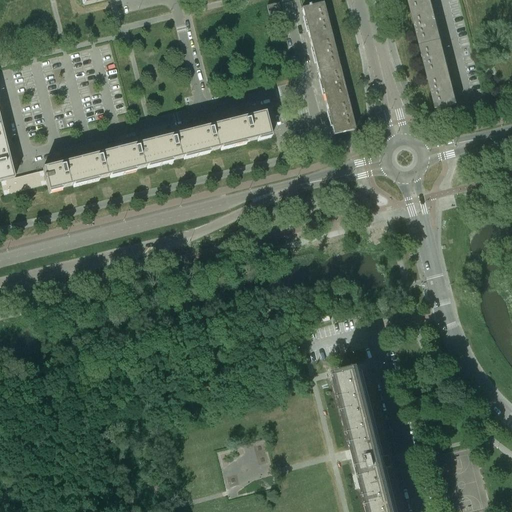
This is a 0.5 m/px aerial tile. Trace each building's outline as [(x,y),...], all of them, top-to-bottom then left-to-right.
[(407,0),(412,15),(433,9),(430,0),(407,0)] [(281,12),(280,8),(278,3),(266,6),(269,15),(281,12)] [(307,7),(303,8),(301,9),(309,40),(323,37),(330,35),(322,3),(310,7),(310,5),(307,6),(308,7),(307,7)] [(441,40),(435,17),(433,9),(412,15),(419,46),(441,40)] [(330,35),(323,37),(309,40),(317,72),(338,66),(330,35)] [(449,72),(443,48),(441,40),(419,46),(427,77),(435,75),(449,72)] [(346,98),(338,66),(317,72),(325,103),(338,100),(346,98)] [(449,72),(435,75),(427,77),(435,110),(457,105),(449,72)] [(346,98),(338,100),(325,103),(333,136),(354,130),(346,98)] [(250,117),(240,120),(227,123),(233,148),(233,146),(269,137),(269,139),(270,139),(264,114),(255,116),(255,114),(250,116),(250,117)] [(227,123),(204,129),(203,127),(198,129),(198,130),(190,132),(196,157),(197,157),(196,155),(232,146),(232,148),(233,148),(227,123)] [(167,138),(153,141),(159,167),(160,166),(159,164),(195,156),(195,158),(196,157),(190,132),(182,134),(181,133),(176,134),(176,136),(167,138)] [(153,141),(130,147),(130,146),(124,147),(124,149),(116,151),(122,176),(123,176),(123,174),(146,168),(158,165),(159,167),(153,141)] [(5,144),(0,145),(0,182),(14,179),(11,169),(13,168),(11,163),(10,164),(8,157),(5,144)] [(116,151),(108,153),(108,151),(102,153),(103,154),(93,156),(79,160),(86,185),(86,183),(121,174),(122,176),(116,151)] [(51,167),(42,169),(43,172),(46,185),(48,194),(49,194),(49,192),(85,183),(85,185),(86,185),(79,160),(56,166),(56,164),(50,166),(51,167)] [(43,172),(14,179),(0,182),(4,196),(46,185),(43,172)] [(361,370),(335,377),(369,511),(397,511),(386,469),(389,468),(390,468),(389,462),(388,462),(387,457),(383,457),(361,370)]
